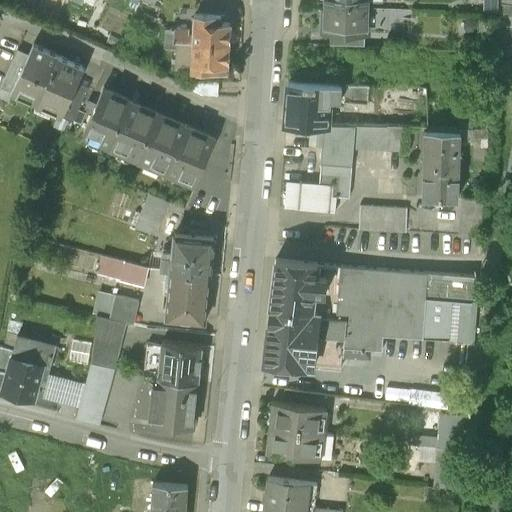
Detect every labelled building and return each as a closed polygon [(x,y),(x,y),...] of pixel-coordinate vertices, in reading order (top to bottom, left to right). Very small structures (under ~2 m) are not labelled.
[(366,0),(326,0),(326,7),(366,9),(366,0)] [(486,0),(486,8),(498,8),(497,0),(486,0)] [(366,9),(326,7),(326,19),(324,19),(320,22),(320,29),(323,31),(325,31),(325,34),(327,34),(359,35),(365,35),(366,9)] [(234,27),(213,25),(213,18),(196,16),(194,37),(193,44),(233,47),(234,27)] [(189,31),(170,29),(170,31),(165,31),(165,42),(177,43),(193,44),(194,37),(188,36),(189,31)] [(359,35),(327,34),(327,45),(359,46),(359,35)] [(177,43),(165,42),(164,51),(177,51),(177,43)] [(193,44),(177,43),(177,51),(175,70),(231,74),(233,47),(193,44)] [(27,61),(14,90),(38,101),(58,59),(34,47),(27,61)] [(14,90),(27,61),(13,55),(0,82),(0,90),(11,96),(14,90)] [(83,70),(58,59),(38,101),(64,113),(83,70)] [(199,81),(198,92),(223,94),(223,83),(199,81)] [(339,86),(295,84),(293,129),(314,129),(337,130),(337,126),(339,86)] [(432,89),(339,86),(337,126),(359,127),(398,127),(433,126),(432,89)] [(131,102),(102,89),(82,135),(111,148),(131,102)] [(159,114),(131,102),(111,148),(138,160),(159,114)] [(187,127),(159,114),(138,160),(166,173),(187,127)] [(337,130),(314,129),(313,148),(322,148),(320,182),(331,183),(330,194),(349,196),(353,152),(398,151),(398,127),(359,127),(337,126),(337,130)] [(215,139),(187,127),(166,173),(195,185),(215,139)] [(466,131),(425,131),(424,196),(463,197),(466,131)] [(320,182),(289,180),(287,210),(329,212),(330,194),(331,183),(320,182)] [(170,204),(149,195),(138,221),(159,230),(170,204)] [(479,206),(459,204),(456,237),(477,238),(479,206)] [(407,211),(361,207),(359,229),(406,233),(407,211)] [(163,270),(171,271),(210,274),(213,242),(177,240),(176,260),(163,259),(163,270)] [(147,265),(102,254),(98,273),(142,284),(147,265)] [(321,262),(274,257),(264,359),(324,365),(329,309),(314,308),(316,293),(326,294),(329,271),(320,270),(321,262)] [(478,277),(321,262),(320,270),(329,271),(326,294),(316,293),(314,308),(329,309),(324,365),(340,366),(341,356),(368,359),(368,349),(386,351),(387,338),(430,342),(434,303),(475,307),(478,277)] [(210,274),(171,271),(166,319),(206,323),(210,274)] [(115,294),(110,319),(126,323),(133,325),(139,300),(115,294)] [(91,365),(113,372),(126,323),(110,319),(96,316),(91,365)] [(14,350),(13,356),(44,364),(40,380),(49,383),(59,345),(21,333),(14,350)] [(90,361),(93,340),(73,337),(70,358),(90,361)] [(204,343),(163,338),(162,345),(147,343),(143,372),(158,374),(157,381),(198,386),(204,343)] [(0,372),(8,374),(13,356),(14,350),(0,346),(0,372)] [(44,364),(13,356),(8,374),(3,392),(35,400),(40,380),(44,364)] [(91,365),(76,418),(98,424),(113,372),(91,365)] [(198,386),(157,381),(152,421),(193,426),(198,386)] [(287,391),(286,404),(329,409),(337,410),(338,397),(287,391)] [(286,404),(274,402),(271,427),(326,434),(329,409),(286,404)] [(466,412),(446,410),(440,459),(460,461),(466,412)] [(326,434),(271,427),(268,451),(328,458),(331,434),(326,434)] [(440,459),(436,458),(434,483),(450,485),(457,486),(460,461),(440,459)] [(316,482),(268,476),(263,511),(312,511),(314,506),(316,482)] [(188,511),(191,487),(156,483),(152,511),(188,511)] [(450,485),(434,483),(429,483),(428,497),(449,499),(450,485)]
